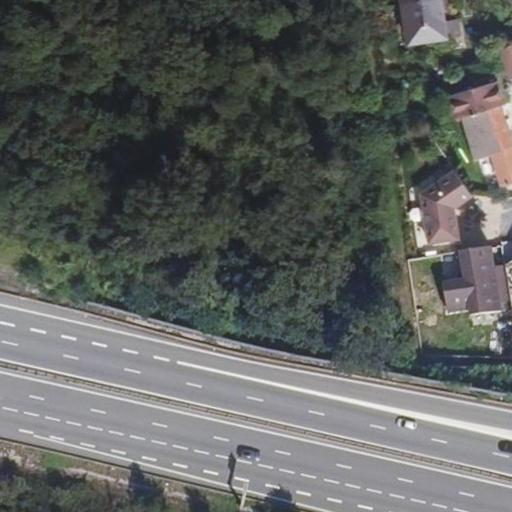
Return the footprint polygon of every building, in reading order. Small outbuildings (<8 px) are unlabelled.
[(442,0),(425,0),(404,5),(411,47),(461,36),(457,19),(445,21),(442,0)] [(511,76),(511,42),(500,54),(510,77),(511,76)] [(506,103),(499,81),(448,96),(456,119),(461,118),(474,159),(491,155),(500,186),(511,183),(511,134),(503,105),(506,103)] [(430,243),(464,240),(459,210),(476,196),(457,170),(422,193),(430,243)] [(474,315),(504,310),(493,247),(463,252),(468,281),(447,285),(451,312),(473,309),(474,315)]
